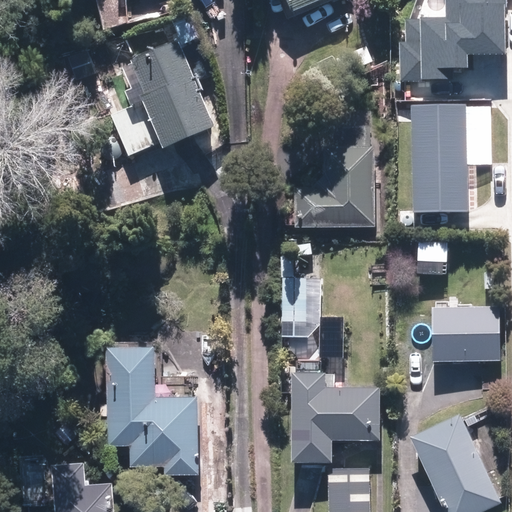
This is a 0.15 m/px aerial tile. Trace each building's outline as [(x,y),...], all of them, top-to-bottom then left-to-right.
[(335,0),(289,0),(298,18),(335,0)] [(120,3),(98,9),(103,30),(126,24),(120,3)] [(511,14),(477,16),(480,65),(511,62),(511,14)] [(213,132),(177,48),(123,71),(133,94),(125,97),(132,113),(114,120),(130,158),(160,145),(163,153),(213,132)] [(87,50),(67,58),(76,82),(97,74),(87,50)] [(503,109),(450,110),(454,216),(506,215),(503,109)] [(293,191),(294,230),(372,228),(371,150),(368,150),(368,127),(336,128),(336,151),(323,151),(323,177),(310,191),(293,191)] [(151,350),(104,353),(108,448),(128,447),(129,467),(165,466),(165,475),(197,473),(194,399),(153,401),(151,350)] [(395,355),(372,354),(371,376),(395,377),(395,355)] [(322,376),(289,377),(290,464),(328,464),(328,442),(377,442),(376,389),(322,390),(322,376)] [(455,417),(408,440),(442,511),(478,511),(496,503),(455,417)] [(82,466),(51,469),(54,511),(111,511),(109,487),(84,489),(82,466)] [(369,511),(368,472),(327,473),(327,511),(369,511)]
